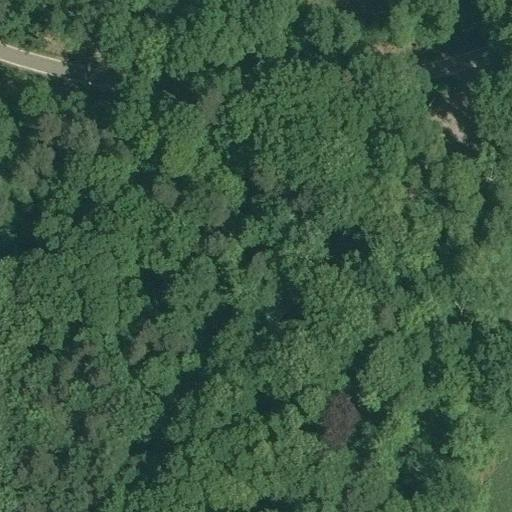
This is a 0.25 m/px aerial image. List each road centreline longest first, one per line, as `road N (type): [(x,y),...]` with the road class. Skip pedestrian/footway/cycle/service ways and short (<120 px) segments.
road 1 (unclassified): [(0,49),(112,77),(289,87),(393,76),(511,44)]
road 2 (track): [(199,511),(321,309),(399,206)]
road 3 (track): [(399,206),(474,106),(496,50)]
